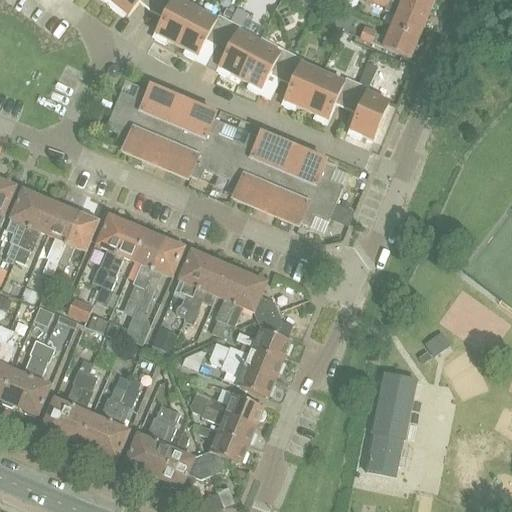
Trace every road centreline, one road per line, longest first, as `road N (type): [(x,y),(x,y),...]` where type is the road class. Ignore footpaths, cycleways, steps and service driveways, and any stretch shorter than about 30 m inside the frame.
road 1 (residential): [(108,43),(147,68),(403,178)]
road 2 (residential): [(359,278),(61,153)]
road 3 (residential): [(264,501),(300,393),(329,351),(359,278)]
road 4 (residential): [(403,178),(405,153),(465,0)]
